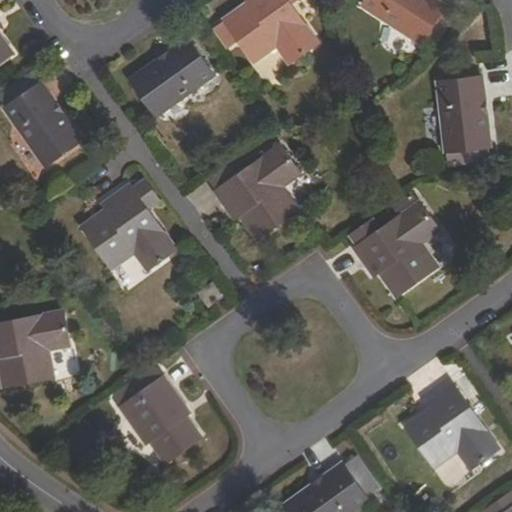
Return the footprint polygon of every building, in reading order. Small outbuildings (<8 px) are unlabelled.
[(289,63),(319,41),(295,7),(291,2),(294,0),(247,0),(250,4),(215,28),(226,44),(238,36),(241,41),(255,61),(277,45),(289,63)] [(362,0),(360,4),(416,42),(418,38),(423,31),(435,39),(447,21),(436,13),(440,6),(441,4),(434,0),(362,0)] [(436,13),(447,21),(452,13),(440,6),(436,13)] [(431,47),(435,39),(423,31),(418,38),(431,47)] [(0,60),(12,52),(0,34),(0,60)] [(226,44),(229,49),(241,41),(238,36),(226,44)] [(130,80),(156,116),(215,74),(189,38),(130,80)] [(28,76),(36,86),(41,83),(33,72),(28,76)] [(36,86),(28,76),(8,90),(15,100),(36,86)] [(434,80),(441,150),(483,146),(476,76),(434,80)] [(41,83),(36,86),(15,100),(8,105),(6,107),(44,164),(82,139),(42,82),(41,83)] [(1,94),(8,105),(15,100),(8,90),(1,94)] [(257,237),(297,209),(281,185),(299,172),(281,146),(241,174),(235,165),(211,182),(217,190),(216,191),(236,218),(241,214),(257,237)] [(176,250),(147,208),(158,199),(144,181),(133,189),(130,184),(101,204),(105,209),(82,225),(112,268),(134,252),(147,270),(176,250)] [(352,247),(372,276),(380,270),(397,295),(436,267),(419,242),(437,230),(418,202),(352,247)] [(209,306),(223,298),(215,283),(201,291),(209,306)] [(0,323),(0,356),(0,357),(6,386),(54,376),(49,347),(69,343),(63,310),(0,323)] [(200,438),(184,416),(189,413),(163,375),(120,405),(146,443),(151,440),(166,462),(200,438)] [(459,449),(472,468),(501,447),(452,380),(424,400),(428,406),(404,423),(435,466),(459,449)] [(288,504),(293,511),(350,511),(370,498),(345,463),(288,504)] [(511,511),(511,490),(488,508),(490,511),(511,511)]
